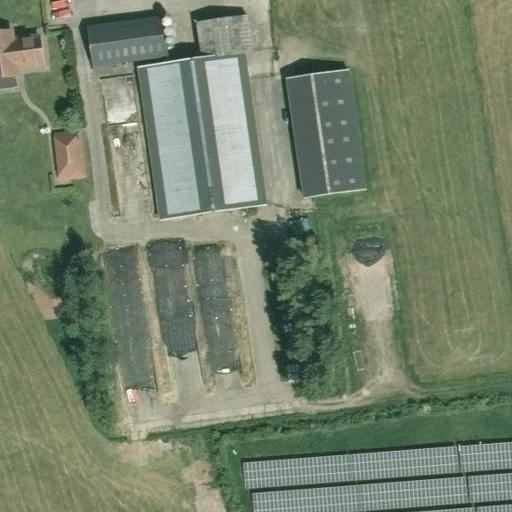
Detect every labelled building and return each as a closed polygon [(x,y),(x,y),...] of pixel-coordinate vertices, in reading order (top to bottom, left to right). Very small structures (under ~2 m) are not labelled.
[(266,206),(245,56),(253,55),(247,17),(197,24),(202,61),(140,70),(162,221),(266,206)] [(167,59),(162,19),(88,28),(93,68),(167,59)] [(43,66),(39,38),(12,41),(11,33),(6,33),(6,29),(0,29),(0,79),(17,77),(16,69),(43,66)] [(285,80),(302,201),(366,192),(349,70),(285,80)] [(125,78),(96,85),(102,111),(131,103),(125,78)] [(87,137),(63,140),(66,160),(78,158),(79,172),(91,171),(87,137)] [(305,246),(305,229),(285,229),(285,246),(305,246)] [(198,280),(206,277),(206,276),(217,272),(211,253),(191,260),(198,280)] [(113,298),(132,289),(121,266),(102,276),(113,298)] [(206,379),(234,377),(229,300),(201,302),(206,379)]
